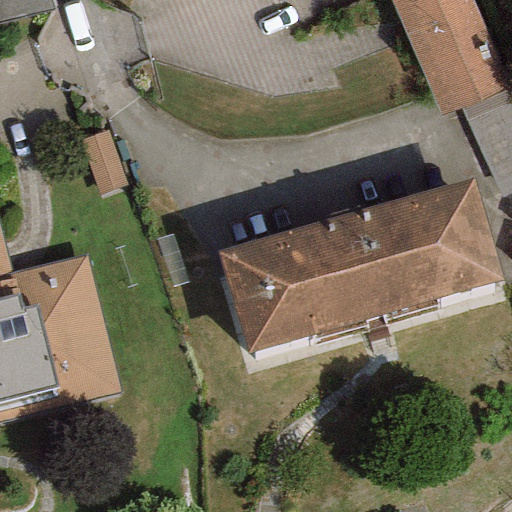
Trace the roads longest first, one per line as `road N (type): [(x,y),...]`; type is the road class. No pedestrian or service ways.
road 1 (unknown): [(73,57),(171,329)]
road 2 (unknown): [(73,57),(233,36),(331,0)]
